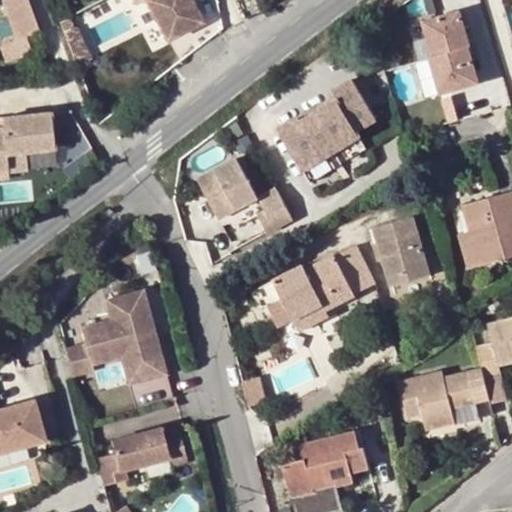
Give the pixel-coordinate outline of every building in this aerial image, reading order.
[(16,45),(38,37),(24,0),(13,0),(1,5),(16,45)] [(201,21),(191,0),(135,0),(136,2),(140,0),(147,0),(166,38),(201,21)] [(479,82),(460,10),(424,21),(434,56),(430,57),(441,93),(479,82)] [(72,17),(63,21),(81,71),(89,68),(86,62),(96,57),(81,24),(77,23),(75,19),(72,17)] [(279,129),(287,144),(302,169),(359,136),(355,130),(372,120),(351,85),(335,95),(338,99),(300,121),(298,117),(279,129)] [(335,95),(298,117),(300,121),(338,99),(335,95)] [(52,115),(4,119),(5,129),(0,129),(0,180),(8,180),(6,155),(55,151),(52,115)] [(302,169),(287,144),(281,148),(300,180),(363,142),(359,136),(302,169)] [(240,160),(200,182),(220,220),(260,198),(240,160)] [(276,189),(260,198),(268,211),(259,215),(269,233),(293,220),(276,189)] [(511,192),(469,204),(473,216),(467,217),(480,265),(511,256),(511,192)] [(473,216),(469,204),(459,207),(466,233),(460,234),(469,268),(480,265),(467,217),(473,216)] [(376,228),(379,243),(384,259),(389,275),(404,271),(407,282),(430,275),(414,218),(376,228)] [(384,259),(379,243),(372,245),(377,261),(384,259)] [(303,265),(259,288),(272,314),(286,307),(293,320),(323,305),(327,312),(356,296),(356,294),(376,284),(357,245),(337,255),(336,254),(305,269),(303,265)] [(392,286),(407,282),(404,271),(389,275),(392,286)] [(83,326),(88,342),(93,363),(122,355),(130,382),(167,372),(144,288),(107,299),(112,318),(83,326)] [(323,305),(293,320),(299,332),(329,318),(327,312),(323,305)] [(482,368),(484,377),(500,373),(499,366),(511,362),(511,319),(489,325),(493,345),(477,349),(482,368)] [(93,363),(88,342),(67,348),(74,374),(95,368),(93,363)] [(476,405),(490,401),(484,377),(482,368),(444,378),(443,371),(398,382),(407,419),(422,416),(426,433),(457,425),(452,410),(476,405)] [(507,400),(500,373),(484,377),(490,401),(491,404),(507,400)] [(0,454),(39,441),(25,401),(0,409),(0,454)] [(479,419),(476,405),(452,410),(457,425),(479,419)] [(117,452),(97,458),(105,484),(130,477),(127,468),(171,456),(173,464),(189,459),(181,429),(165,434),(163,425),(113,439),(117,452)] [(360,430),(354,431),(359,449),(364,448),(360,430)] [(283,465),(292,499),(313,493),(313,489),(329,484),(327,478),(337,476),(339,487),(355,483),(352,472),(369,468),(364,448),(359,449),(354,431),(302,445),(305,459),(283,465)] [(329,484),(330,489),(339,487),(337,476),(327,478),(329,484)] [(313,493),(292,499),(295,510),(333,500),(330,489),(329,484),(313,489),(313,493)]
